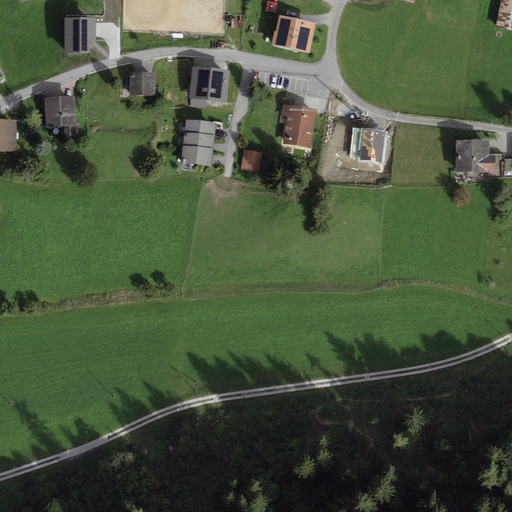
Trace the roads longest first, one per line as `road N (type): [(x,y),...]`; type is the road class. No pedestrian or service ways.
road 1 (track): [(0,474),(81,450),(188,402),(432,366),(511,336)]
road 2 (residential): [(247,60),(175,53),(65,79),(0,106)]
road 3 (residential): [(332,71),(366,108),(406,121),(511,130)]
